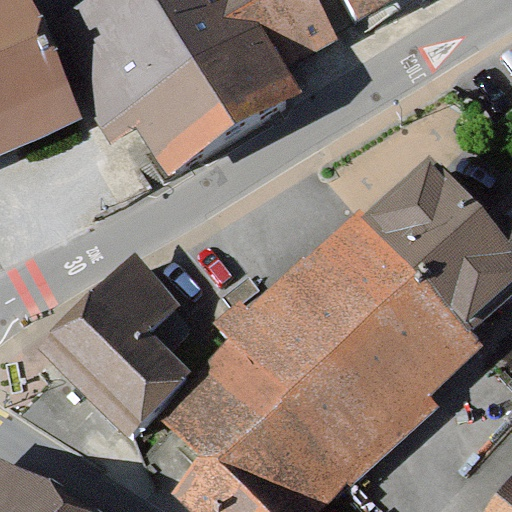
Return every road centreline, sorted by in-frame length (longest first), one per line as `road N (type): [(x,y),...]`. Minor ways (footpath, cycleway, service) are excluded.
road 1 (tertiary): [(0,307),(504,0)]
road 2 (tertiary): [(120,511),(0,439)]
